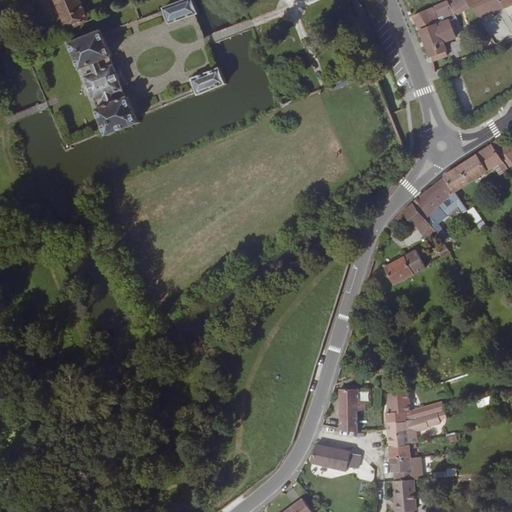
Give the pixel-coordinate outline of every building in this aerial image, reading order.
[(52,0),(66,30),(87,20),(78,0),(52,0)] [(167,23),(194,14),(196,13),(191,0),(183,0),(162,8),(167,23)] [(453,14),(448,0),(445,0),(438,2),(442,17),(453,14)] [(473,0),(455,0),(462,14),(476,7),(473,0)] [(473,0),(476,7),(481,17),(503,8),(499,0),(473,0)] [(431,7),(413,16),(421,30),(431,56),(432,61),(447,56),(442,42),(455,37),(449,20),(439,23),(431,7)] [(137,122),(135,117),(127,97),(125,97),(109,56),(110,55),(100,29),(67,43),(78,69),(80,68),(96,109),(94,109),(104,131),(105,135),(137,122)] [(190,79),(195,89),(197,94),(224,83),(218,68),(190,79)] [(510,169),(511,166),(511,150),(510,151),(499,137),(490,143),(491,145),(503,160),(510,169)] [(483,150),(493,167),(503,160),(491,145),(483,150)] [(487,171),(493,167),(483,150),(476,155),(487,171)] [(454,193),(487,171),(476,155),(443,176),(444,178),(454,193)] [(500,177),(510,169),(503,160),(493,167),(500,177)] [(461,213),(465,210),(454,193),(444,178),(428,191),(427,190),(413,203),(427,223),(431,228),(434,225),(428,216),(438,206),(449,196),(461,213)] [(413,203),(402,212),(416,228),(421,224),(422,227),(427,223),(413,203)] [(475,224),(480,220),(472,208),(467,212),(475,224)] [(475,224),(479,230),(485,226),(480,220),(475,224)] [(441,258),(450,253),(444,245),(436,250),(441,258)] [(416,250),(384,268),(394,286),(420,271),(425,267),(416,250)] [(339,430),(357,433),(357,414),(359,413),(360,410),(362,410),(362,413),(363,413),(363,405),(357,404),(357,392),(339,390),(339,430)] [(413,420),(444,412),(442,404),(410,414),(408,394),(390,393),(389,404),(388,404),(386,414),(387,423),(407,421),(413,420)] [(489,396),(475,399),(477,408),(491,405),(489,396)] [(445,413),(414,422),(414,430),(447,421),(445,413)] [(414,422),(413,420),(407,421),(410,445),(415,444),(417,444),(414,430),(414,422)] [(407,421),(387,423),(389,448),(410,445),(407,421)] [(449,443),(457,441),(456,433),(448,434),(449,443)] [(410,445),(389,448),(390,473),(394,473),(395,482),(413,480),(421,480),(419,458),(410,458),(410,450),(416,449),(415,444),(410,445)] [(350,452),(315,446),(311,464),(347,472),(347,468),(357,470),(360,456),(350,454),(350,452)] [(413,480),(395,482),(393,482),(395,511),(413,511),(416,511),(413,480)] [(330,504),(339,508),(344,499),(335,494),(330,504)] [(310,511),(302,499),(284,511),(310,511)]
